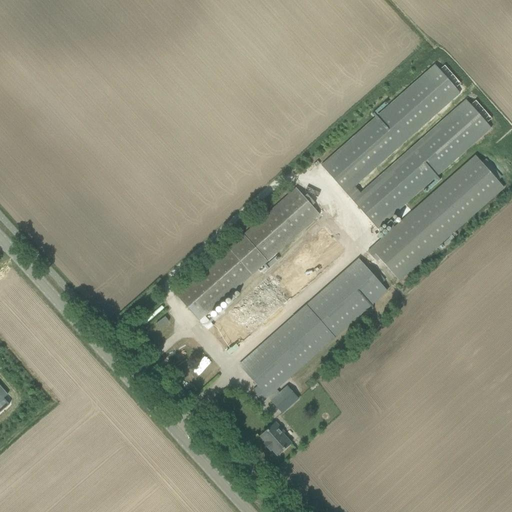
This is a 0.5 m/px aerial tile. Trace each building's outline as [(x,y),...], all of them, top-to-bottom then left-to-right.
[(355,187),(459,94),(455,89),(460,84),(444,66),(439,71),(434,66),(321,166),(377,229),(490,129),(486,124),(491,119),(475,101),(470,106),(465,101),(360,194),(355,187)] [(374,261),(378,258),(397,280),(502,187),(475,156),(366,252),(374,261)] [(295,189),(175,295),(207,331),(213,326),(205,317),(319,216),(311,207),(315,204),(306,195),(303,197),(295,189)] [(318,223),(310,231),(313,235),(322,228),(318,223)] [(207,331),(228,354),(344,252),(323,228),(213,326),(207,331)] [(238,365),(257,387),(252,391),(262,403),(387,292),(380,285),(385,281),(369,263),(364,267),(358,259),(238,365)] [(0,413),(9,405),(3,399),(7,396),(0,387),(0,413)] [(271,402),(282,414),(298,400),(287,388),(271,402)] [(282,435),(284,433),(278,427),(277,428),(273,425),(260,437),(277,456),(290,444),(282,435)]
